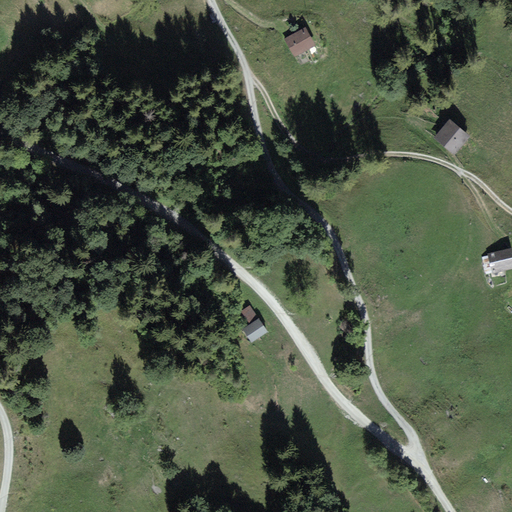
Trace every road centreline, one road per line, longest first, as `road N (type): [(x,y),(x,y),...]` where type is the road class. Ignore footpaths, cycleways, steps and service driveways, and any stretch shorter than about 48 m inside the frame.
road 1 (unclassified): [(0,130),(129,188),(233,263),(273,303),(349,408),(414,456),(450,511)]
road 2 (track): [(209,0),(251,80),(279,182),(333,231),(364,306),(373,375),(411,430),(414,456)]
road 3 (track): [(511,210),(432,157),(304,151),(251,80)]
road 4 (track): [(75,0),(111,36),(190,53),(251,80)]
road 5 (track): [(511,243),(491,224),(447,151),(411,118)]
